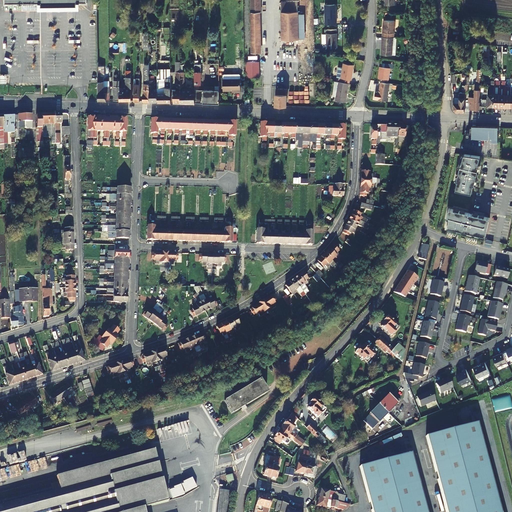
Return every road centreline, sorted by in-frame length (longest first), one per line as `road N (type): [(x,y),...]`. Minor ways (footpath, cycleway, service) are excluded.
road 1 (residential): [(245,480),(271,426),(385,292),(420,230)]
road 2 (residential): [(74,106),(79,308),(0,339)]
road 3 (residential): [(461,246),(437,357),(444,365),(497,342),(511,308)]
road 4 (tertiary): [(140,107),(356,115)]
road 5 (residential): [(314,254),(202,326),(130,352)]
road 6 (residential): [(134,245),(314,254)]
road 7 (residential): [(356,115),(352,191),(340,223),(314,254)]
road 8 (residential): [(134,245),(140,107)]
road 9 (residential): [(130,352),(0,394)]
